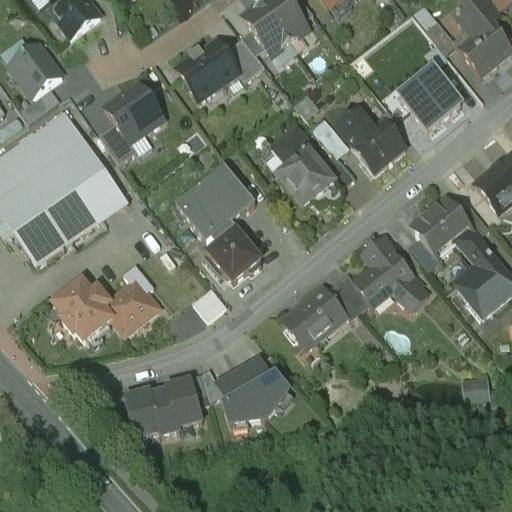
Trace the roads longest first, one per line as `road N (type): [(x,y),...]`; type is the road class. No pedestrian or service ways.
road 1 (residential): [(511,105),(224,340),(167,368),(21,402)]
road 2 (tertiary): [(120,511),(21,402)]
road 3 (residential): [(224,0),(148,66),(112,69)]
